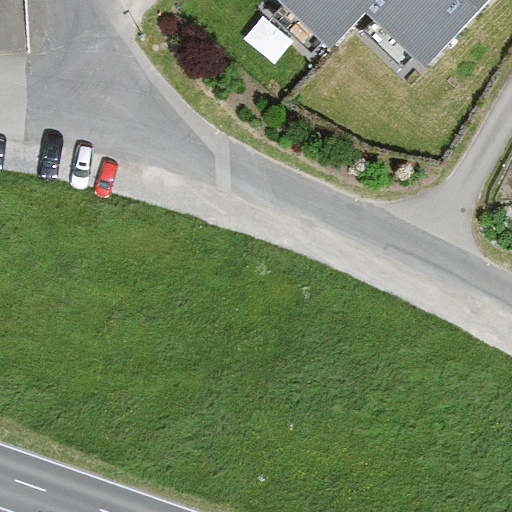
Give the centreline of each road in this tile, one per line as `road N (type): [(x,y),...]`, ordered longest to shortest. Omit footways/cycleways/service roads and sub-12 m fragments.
road 1 (unclassified): [(511,294),(110,116)]
road 2 (unclassified): [(110,116),(77,0)]
